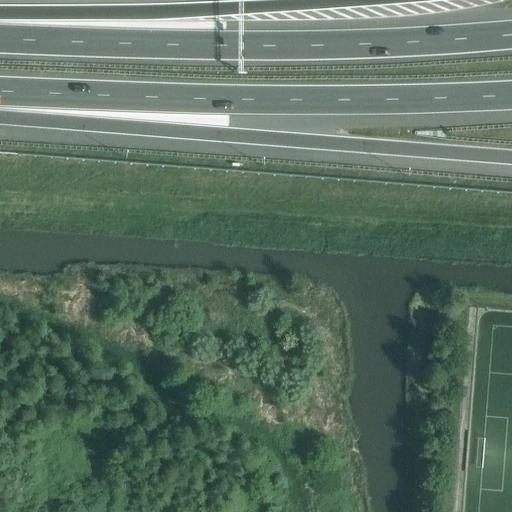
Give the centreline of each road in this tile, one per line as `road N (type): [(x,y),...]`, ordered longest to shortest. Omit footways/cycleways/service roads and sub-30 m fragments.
road 1 (motorway): [(0,102),(229,136),(511,157)]
road 2 (motorway): [(511,35),(367,45),(0,40)]
road 3 (motorway): [(0,91),(198,100),(511,95)]
road 4 (motorway): [(364,0),(0,25)]
